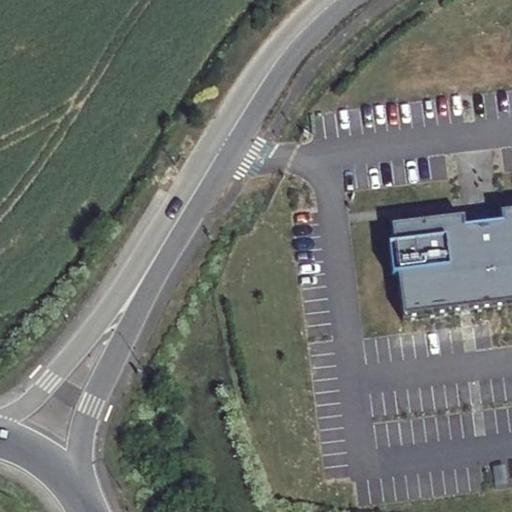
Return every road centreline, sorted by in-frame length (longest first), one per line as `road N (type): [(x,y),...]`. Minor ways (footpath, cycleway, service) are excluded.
road 1 (unclassified): [(340,0),(298,39),(144,273)]
road 2 (unclassified): [(75,499),(90,414),(144,273)]
road 3 (unclassified): [(144,273),(0,426)]
